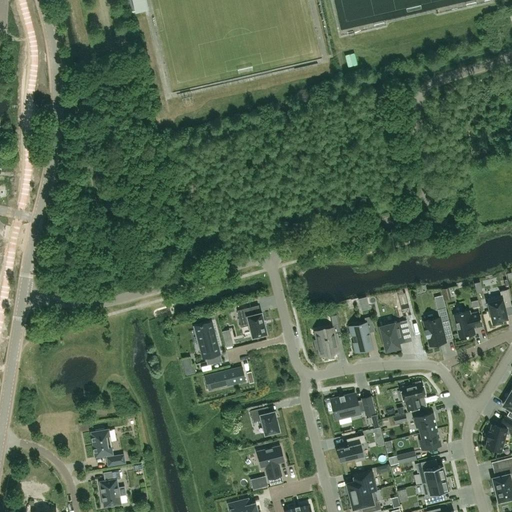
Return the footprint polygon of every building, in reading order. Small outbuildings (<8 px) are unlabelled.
[(145,0),(132,0),(135,11),(147,8),(145,0)] [(493,323),(502,321),(501,319),(507,318),(505,307),(511,306),(508,289),(500,291),(501,295),(487,298),(493,323)] [(252,337),(267,333),(262,312),(252,314),(251,307),(237,310),(241,327),(249,325),(252,337)] [(453,314),(459,337),(475,334),(473,327),(482,325),(478,311),(470,313),(469,310),(453,314)] [(427,337),(429,345),(446,341),(444,334),(445,332),(451,331),(447,312),(438,314),(439,317),(423,321),(425,329),(424,330),(426,338),(427,337)] [(319,330),(321,338),(313,339),(313,338),(312,338),(315,351),(316,351),(316,350),(319,349),(320,356),(338,352),(334,333),(340,332),(337,314),(336,314),(338,323),(332,324),(332,327),(319,330)] [(356,352),(372,347),(368,333),(375,331),(371,316),(364,318),(365,322),(361,324),(361,322),(358,323),(359,324),(349,326),(356,352)] [(380,326),(386,350),(400,347),(398,342),(404,341),(403,337),(410,336),(406,320),(394,323),(380,326)] [(196,326),(204,357),(218,353),(211,323),(196,326)] [(240,325),(229,329),(232,338),(243,334),(240,325)] [(192,365),(183,367),(185,375),(195,372),(193,364),(192,365)] [(205,375),(209,390),(246,380),(242,366),(205,375)] [(419,398),(425,396),(422,383),(421,383),(420,381),(412,383),(413,385),(401,388),(404,401),(405,401),(407,410),(421,407),(419,398)] [(511,389),(503,405),(511,410),(511,389)] [(355,394),(344,396),(344,394),(339,396),(339,397),(332,399),(333,404),(333,405),(335,413),(336,418),(359,412),(365,411),(366,414),(367,414),(373,412),(374,412),(370,396),(369,396),(363,397),(363,398),(362,398),(363,399),(357,401),(356,398),(355,394)] [(274,410),(263,413),(261,407),(250,410),(253,422),(261,420),(265,434),(270,433),(270,434),(278,433),(277,431),(279,430),(274,410)] [(413,417),(416,427),(418,427),(420,433),(435,428),(438,428),(433,411),(413,417)] [(377,414),(371,416),(374,427),(380,426),(377,414)] [(395,423),(407,420),(405,414),(393,417),(395,423)] [(511,420),(504,415),(500,422),(511,428),(511,420)] [(487,439),(485,447),(501,451),(507,429),(492,424),(490,432),(488,431),(486,439),(487,439)] [(376,438),(382,437),(380,427),(374,428),(376,438)] [(95,429),(96,431),(91,432),(95,456),(107,454),(107,457),(108,465),(125,462),(124,454),(113,456),(108,429),(104,430),(104,428),(95,429)] [(422,450),(442,444),(438,428),(435,428),(420,433),(421,438),(419,439),(422,450)] [(336,449),(340,461),(364,455),(361,442),(365,441),(363,434),(347,439),(348,446),(336,449)] [(390,440),(384,442),(386,452),(393,450),(390,440)] [(284,460),(280,446),(257,451),(261,466),(265,465),(268,478),(281,475),(278,465),(277,465),(277,462),(284,460)] [(397,455),(399,463),(416,458),(414,450),(413,451),(397,455)] [(417,472),(419,471),(422,483),(445,477),(443,465),(430,468),(428,460),(415,463),(417,472)] [(509,500),(508,498),(511,497),(511,465),(499,468),(501,476),(494,478),(493,478),(493,479),(494,479),(495,486),(497,492),(498,499),(499,500),(500,500),(501,500),(502,502),(509,500)] [(103,496),(102,497),(103,506),(103,507),(121,504),(121,503),(120,495),(126,494),(125,486),(118,487),(117,479),(120,478),(119,470),(106,472),(106,473),(107,473),(108,480),(99,481),(99,482),(101,491),(102,491),(103,496)] [(355,473),(357,480),(347,483),(347,485),(345,485),(347,493),(349,492),(350,496),(376,489),(371,470),(355,473)] [(426,504),(438,501),(436,493),(449,490),(445,477),(422,483),(425,495),(423,496),(426,504)] [(376,489),(350,496),(353,508),(364,505),(365,511),(366,511),(381,508),(379,501),(377,501),(374,490),(376,489)] [(259,511),(259,510),(257,511),(255,503),(249,504),(248,499),(228,504),(230,511),(232,511),(259,511)] [(311,511),(309,503),(285,509),(286,511),(311,511)]
